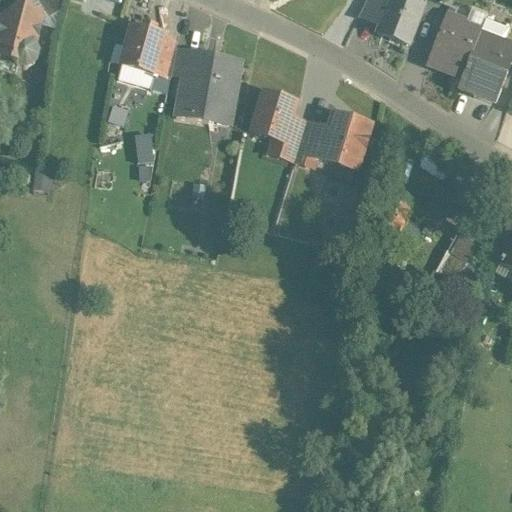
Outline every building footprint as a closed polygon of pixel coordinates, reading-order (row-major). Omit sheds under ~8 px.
[(62,0),(34,0),(47,22),(59,16),(63,2),(62,0)] [(391,1),(388,0),(368,0),(357,23),(380,31),(381,31),(391,1)] [(422,12),(391,1),(381,31),(380,31),(377,39),(408,50),(422,12)] [(29,18),(23,10),(9,21),(7,28),(0,26),(0,47),(1,48),(0,53),(0,59),(13,63),(17,68),(24,70),(33,65),(35,57),(32,51),(39,22),(37,20),(29,18)] [(511,25),(511,21),(488,12),(480,34),(478,40),(503,49),(511,25)] [(480,34),(446,20),(427,69),(461,82),(478,40),(480,34)] [(164,40),(131,31),(121,67),(121,69),(153,78),(154,78),(163,43),(164,40)] [(511,53),(503,49),(478,40),(461,82),(457,92),(494,106),(511,60),(511,53)] [(175,47),(163,43),(154,78),(168,82),(169,82),(170,79),(170,78),(174,53),(175,47)] [(186,55),(174,53),(170,78),(170,79),(181,81),(186,55)] [(203,58),(186,55),(181,81),(175,121),(207,127),(210,111),(230,115),(235,85),(236,85),(239,69),(206,64),(203,58)] [(109,64),(107,76),(118,79),(121,69),(121,67),(109,64)] [(154,78),(153,78),(149,93),(166,98),(168,82),(154,78)] [(291,107),(263,99),(251,138),(285,148),(286,148),(292,126),(293,123),(287,122),(291,107)] [(108,111),(104,125),(117,130),(122,115),(108,111)] [(328,133),(318,130),(317,133),(309,160),(309,161),(352,174),(365,128),(332,119),(328,133)] [(304,130),(292,126),(286,148),(285,148),(283,153),(296,157),(304,130)] [(317,133),(304,130),(296,157),(309,160),(317,133)] [(154,133),(140,136),(143,152),(157,149),(154,133)] [(458,199),(438,188),(422,216),(443,228),(458,199)] [(416,211),(393,198),(371,235),(394,249),(416,211)] [(511,221),(511,214),(498,207),(493,235),(505,241),(507,238),(504,237),(511,221)] [(511,221),(504,237),(507,238),(511,241),(497,268),(501,270),(502,267),(511,271),(511,221)] [(437,278),(461,290),(478,256),(455,244),(437,278)]
